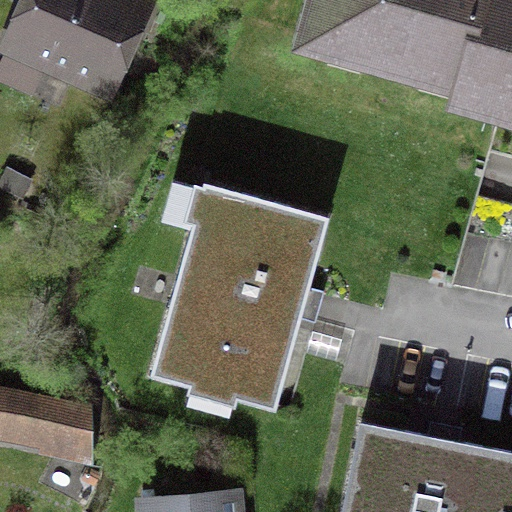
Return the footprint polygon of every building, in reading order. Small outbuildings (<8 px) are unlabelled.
[(132,0),(25,0),(4,49),(106,93),(145,5),(132,0)] [(307,0),(298,34),(456,78),(478,0),(307,0)] [(511,0),(478,0),(456,78),(452,93),(511,109),(511,0)] [(270,408),(295,321),(301,301),(324,220),(213,189),(203,226),(194,224),(151,374),(187,385),(191,374),(236,387),(233,398),(270,408)] [(60,250),(38,248),(33,297),(55,299),(60,250)] [(0,433),(92,448),(91,404),(0,384),(0,433)] [(511,511),(511,456),(440,442),(359,426),(341,511),(511,511)] [(232,511),(231,497),(141,506),(141,511),(232,511)]
